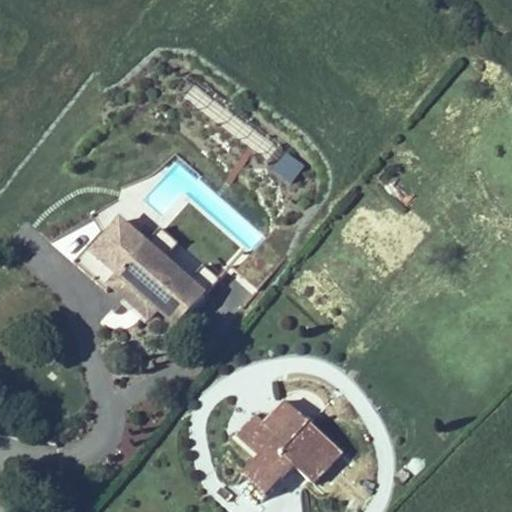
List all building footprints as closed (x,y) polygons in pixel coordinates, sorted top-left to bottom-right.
[(283,153),(274,173),(295,183),(305,163),(283,153)] [(121,221),(82,269),(109,292),(113,287),(121,277),(144,297),(180,328),(207,295),(163,257),(147,244),(121,221)] [(161,228),(147,244),(163,257),(176,241),(161,228)] [(121,277),(113,287),(136,306),(144,297),(121,277)] [(286,403),(281,408),(306,430),(311,425),(286,403)] [(281,408),(266,425),(266,426),(279,438),(260,459),(249,471),(244,477),(267,498),(295,468),(315,486),(343,454),(311,425),(306,430),(281,408)] [(238,438),(260,459),(279,438),(266,426),(266,425),(257,417),(238,438)]
